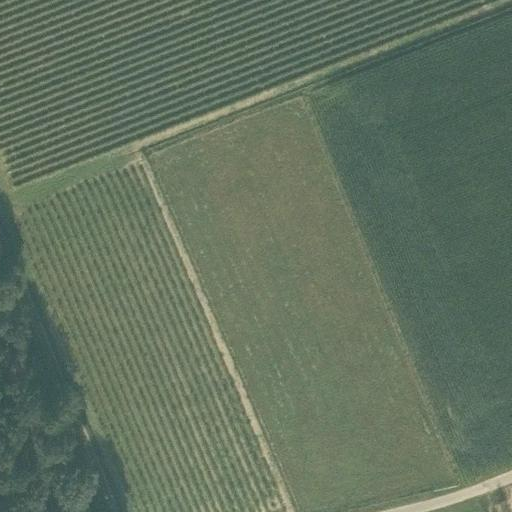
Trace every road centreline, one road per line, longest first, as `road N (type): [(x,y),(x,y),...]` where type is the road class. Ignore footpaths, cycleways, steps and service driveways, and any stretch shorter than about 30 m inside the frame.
road 1 (track): [(0,241),(113,511)]
road 2 (track): [(397,511),(511,475)]
